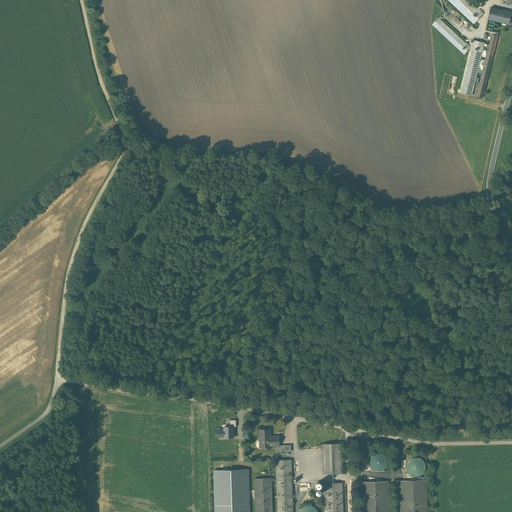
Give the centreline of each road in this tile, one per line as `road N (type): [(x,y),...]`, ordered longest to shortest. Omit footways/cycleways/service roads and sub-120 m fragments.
road 1 (unclassified): [(0,446),(48,409),(57,379),(430,443),(511,442)]
road 2 (track): [(82,0),(126,146),(87,217),(68,274),(57,379)]
road 3 (secondary): [(511,257),(489,196),(511,81)]
road 4 (track): [(85,383),(84,511)]
